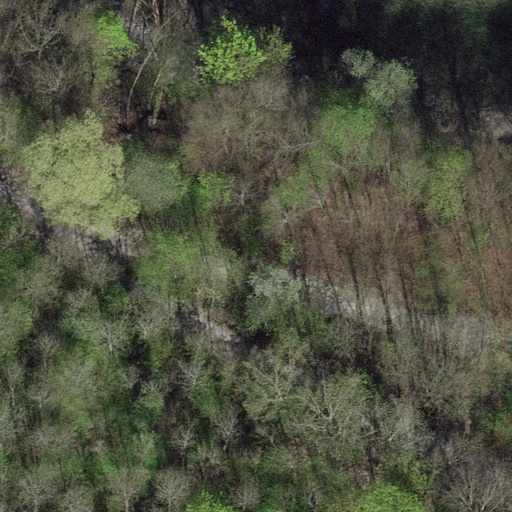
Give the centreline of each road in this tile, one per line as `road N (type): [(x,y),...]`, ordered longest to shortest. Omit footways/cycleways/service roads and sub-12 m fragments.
road 1 (track): [(14,206),(118,292),(432,447),(511,496)]
road 2 (track): [(511,354),(14,206)]
